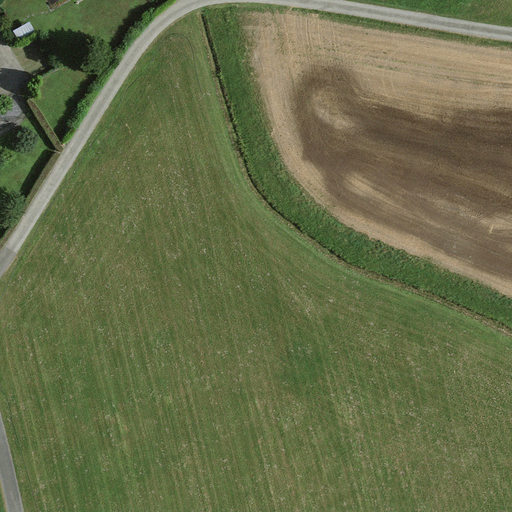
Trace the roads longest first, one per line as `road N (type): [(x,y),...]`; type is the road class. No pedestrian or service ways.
road 1 (track): [(203,0),(170,14),(150,35),(0,270)]
road 2 (track): [(511,36),(289,0)]
